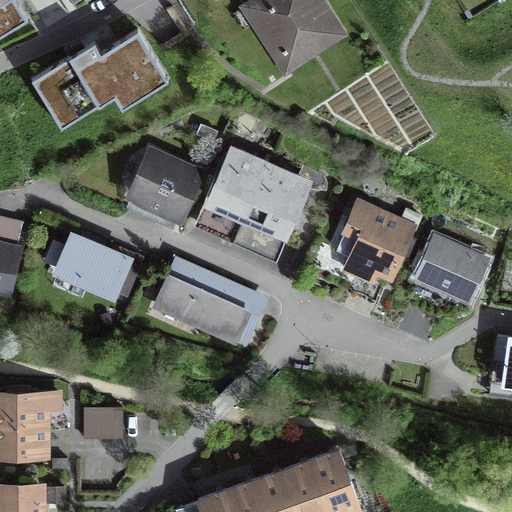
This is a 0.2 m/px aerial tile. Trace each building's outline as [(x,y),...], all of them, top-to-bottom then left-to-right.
[(59,15),(49,0),(0,0),(0,28),(13,47),(59,15)] [(268,0),(271,3),(252,15),(271,43),(275,40),(291,64),(311,51),(307,46),(337,26),(320,0),(268,0)] [(137,39),(70,80),(95,120),(145,89),(157,109),(208,77),(180,31),(145,52),(137,39)] [(0,166),(34,145),(5,99),(0,102),(0,166)] [(233,239),(267,163),(233,147),(218,179),(214,177),(206,194),(209,197),(198,223),(233,239)] [(198,170),(150,150),(131,193),(180,214),(198,170)] [(267,163),(233,239),(272,255),(306,180),(267,163)] [(411,226),(357,202),(336,248),(356,257),(360,266),(351,287),(378,299),(411,226)] [(128,254),(74,232),(59,266),(127,295),(133,281),(119,275),(128,254)] [(484,259),(434,237),(418,272),(423,274),(411,301),(439,313),(451,285),(469,293),(484,259)] [(16,247),(0,243),(0,286),(7,288),(16,247)] [(209,271),(179,258),(159,303),(246,342),(252,327),(240,322),(250,297),(206,278),(209,271)] [(0,422),(44,422),(44,407),(59,407),(59,392),(25,392),(25,387),(7,387),(7,392),(0,392),(0,422)] [(123,406),(84,406),(84,437),(123,437),(123,406)] [(44,422),(0,422),(0,452),(8,452),(8,456),(11,458),(21,459),(25,456),(25,453),(44,452),(44,422)] [(310,458),(328,508),(357,497),(350,478),(353,471),(346,467),(339,447),(310,458)] [(316,511),(328,508),(310,458),(282,468),(298,511),(316,511)] [(298,511),(282,468),(255,478),(266,511),(298,511)] [(226,488),(235,511),(266,511),(255,478),(226,488)] [(39,511),(40,486),(0,485),(0,511),(39,511)] [(235,511),(226,488),(198,498),(202,511),(235,511)]
